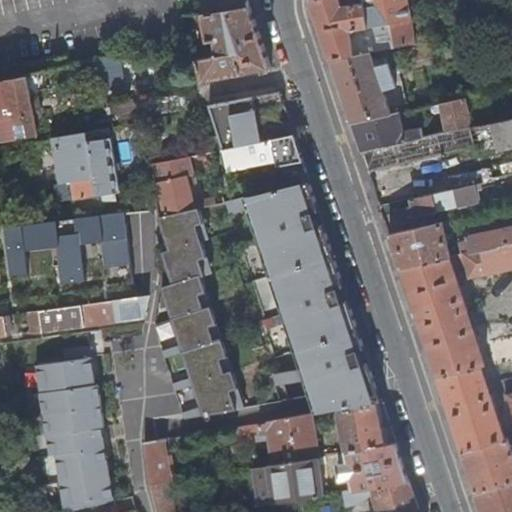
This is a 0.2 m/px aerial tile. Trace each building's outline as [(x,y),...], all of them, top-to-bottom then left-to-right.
[(205,0),(202,13),(250,6),(248,1),(248,0),(205,0)] [(339,0),(311,0),(311,1),(331,60),(354,56),(375,52),(383,50),(415,44),(406,0),(362,0),(362,1),(340,5),(339,0)] [(271,68),(250,6),(202,13),(208,41),(215,40),(218,54),(197,58),(203,81),(271,68)] [(331,60),(352,122),(391,114),(384,91),(396,88),(389,64),(375,67),(373,61),(386,58),(383,50),(375,52),(354,56),(331,60)] [(0,80),(0,141),(37,135),(25,76),(1,80),(0,80)] [(278,92),(235,100),(245,146),(261,142),(255,112),(283,107),(278,92)] [(187,109),(184,93),(157,97),(160,114),(187,109)] [(440,103),(446,133),(472,127),(466,98),(440,103)] [(245,146),(235,100),(208,105),(223,150),(245,146)] [(352,122),(362,151),(425,137),(423,127),(405,131),(400,112),(391,114),(352,122)] [(362,151),(369,172),(474,145),(476,151),(511,142),(511,117),(472,127),(446,133),(425,137),(362,151)] [(119,191),(108,128),(52,138),(60,182),(63,182),(65,192),(74,190),(76,198),(119,191)] [(245,146),(223,150),(227,171),(276,161),(277,166),(284,165),(301,162),(302,162),(293,135),(261,142),(245,146)] [(192,173),(189,157),(153,164),(156,194),(162,193),(166,215),(194,208),(187,174),(192,173)] [(309,181),(225,201),(232,218),(257,208),(290,303),(281,306),(287,323),(296,320),(312,364),(303,367),(304,369),(275,374),(278,386),(328,378),(334,401),(337,409),(339,409),(378,402),(383,401),(380,392),(367,352),(360,332),(350,303),(320,214),(309,181)] [(466,186),(411,199),(415,217),(471,204),(466,186)] [(224,201),(222,194),(208,198),(208,205),(224,201)] [(194,208),(166,215),(160,217),(166,236),(174,233),(178,247),(198,240),(206,238),(196,208),(194,208)] [(106,267),(132,264),(126,212),(78,217),(80,233),(59,235),(57,221),(3,227),(9,274),(30,272),(27,249),(59,245),(63,281),(88,278),(84,244),(103,242),(106,267)] [(390,234),(401,268),(451,258),(443,222),(390,234)] [(511,227),(467,237),(471,253),(511,244),(511,227)] [(198,240),(178,247),(163,252),(169,271),(177,268),(181,282),(197,277),(209,273),(198,240)] [(401,268),(462,451),(507,439),(507,438),(499,414),(503,412),(500,401),(496,402),(484,367),(487,366),(454,270),(467,265),(469,278),(511,268),(511,244),(471,253),(451,258),(401,268)] [(207,310),(197,277),(181,282),(161,288),(167,308),(175,305),(179,319),(207,310)] [(145,317),(149,295),(39,311),(41,326),(42,331),(145,317)] [(217,343),(207,310),(179,319),(171,322),(179,347),(181,355),(217,343)] [(41,326),(39,311),(28,314),(30,327),(41,326)] [(15,314),(0,315),(0,336),(6,335),(6,328),(10,328),(10,323),(16,322),(15,314)] [(511,360),(511,337),(491,342),(496,364),(511,360)] [(217,343),(181,355),(189,380),(191,388),(228,377),(217,343)] [(181,355),(179,347),(159,353),(162,361),(181,355)] [(62,460),(73,510),(122,499),(87,349),(61,355),(64,366),(35,372),(55,461),(62,460)] [(236,406),(228,377),(191,388),(198,410),(200,417),(236,406)] [(172,394),(191,388),(189,380),(169,386),(172,394)] [(347,452),(387,445),(378,402),(339,409),(347,452)] [(200,417),(198,410),(178,416),(180,424),(200,417)] [(268,430),(273,464),(319,457),(313,420),(325,418),(323,412),(271,421),(265,422),(259,423),(259,431),(268,430)] [(462,451),(477,493),(511,481),(511,450),(510,445),(511,444),(511,436),(507,438),(507,439),(462,451)] [(144,443),(149,484),(170,481),(163,440),(158,441),(144,443)] [(355,489),(410,480),(398,443),(387,445),(347,452),(336,454),(341,479),(352,477),(355,489)] [(267,465),(273,503),(324,494),(319,464),(326,463),(325,456),(319,457),(273,464),(267,465)] [(260,505),(261,505),(273,503),(267,465),(255,467),(260,505)] [(156,511),(174,511),(167,487),(192,483),(191,478),(170,481),(149,484),(156,511)] [(420,511),(410,480),(355,489),(344,491),(347,506),(363,501),(372,493),(378,511),(420,511)] [(511,511),(511,481),(477,493),(482,511),(511,511)]
